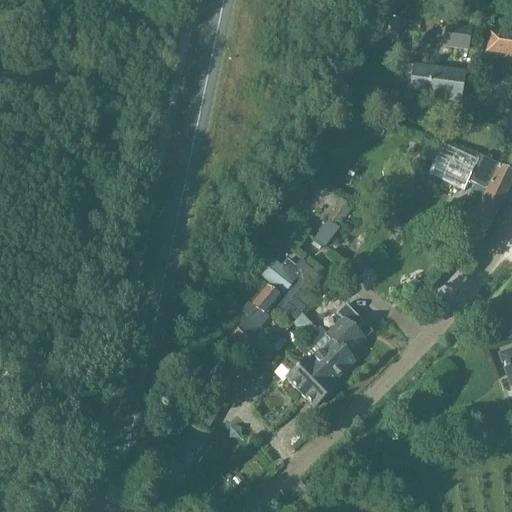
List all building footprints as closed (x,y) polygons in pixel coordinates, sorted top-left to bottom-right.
[(360,14),(357,30),(356,32),(381,36),(384,19),(360,14)] [(396,34),(399,20),(387,18),(387,19),(385,32),(396,34)] [(446,27),(444,39),(442,50),(469,54),(471,31),(446,27)] [(351,32),(348,46),(354,47),(358,33),(351,32)] [(511,37),(489,34),(486,54),(511,57),(511,37)] [(413,69),(411,83),(409,97),(460,105),(463,77),(413,69)] [(442,146),(435,162),(428,178),(464,194),(468,184),(474,187),(464,207),(453,203),(442,225),(482,245),(511,184),(511,174),(479,159),(478,162),(442,146)] [(317,185),(310,194),(320,201),(326,200),(330,194),(317,185)] [(328,222),(312,243),(323,252),(339,231),(355,211),(341,200),(340,201),(333,211),(326,220),(328,222)] [(273,260),(257,279),(281,298),(283,296),(285,299),(277,308),(295,323),(312,303),(302,295),(317,276),(314,274),(318,270),(308,262),(305,266),(299,261),(294,267),(286,260),(281,266),(273,260)] [(271,342),(259,330),(268,320),(265,317),(280,299),(260,282),(237,310),(248,319),(227,340),(249,362),(254,358),(271,342)] [(327,338),(315,349),(330,364),(326,369),(340,383),(356,367),(351,360),(365,345),(353,333),(362,324),(345,306),(335,316),(342,322),(327,338)] [(316,330),(306,340),(306,341),(315,349),(327,338),(317,329),(316,330)] [(285,364),(274,374),(283,384),(286,382),(314,412),(324,401),(323,400),(323,399),(340,383),(326,369),(330,364),(315,349),(306,341),(296,351),(307,362),(297,372),(294,374),(285,364)] [(511,349),(506,352),(507,355),(500,357),(510,385),(511,384),(511,349)] [(247,365),(236,375),(246,386),(257,375),(247,365)] [(197,399),(206,404),(216,387),(207,382),(197,399)] [(182,418),(201,429),(213,410),(194,398),(182,418)] [(178,432),(178,443),(190,443),(190,432),(178,432)]
